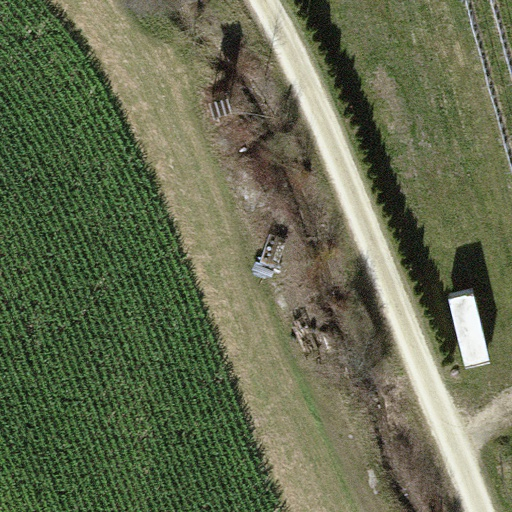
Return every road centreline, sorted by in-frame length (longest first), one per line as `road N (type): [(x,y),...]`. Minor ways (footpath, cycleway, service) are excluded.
road 1 (track): [(368,511),(288,282),(107,0)]
road 2 (track): [(478,511),(328,125),(265,0)]
